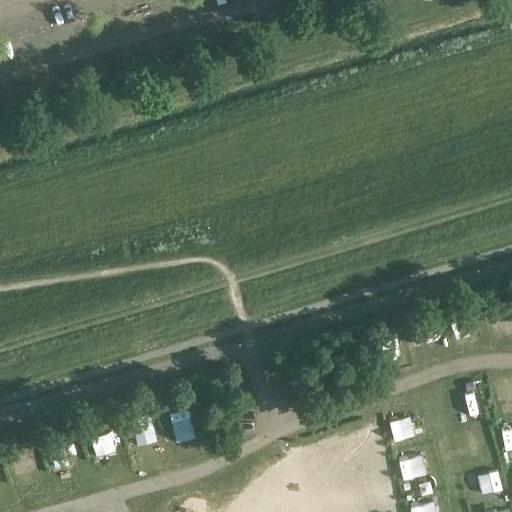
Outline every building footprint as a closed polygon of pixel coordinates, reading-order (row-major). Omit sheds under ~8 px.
[(483,371),(484,408),(511,407),(510,370),(483,371)] [(186,410),(166,412),(168,431),(188,429),(186,410)] [(122,427),(131,452),(151,445),(142,419),(122,427)] [(94,453),(111,445),(105,430),(88,438),(94,453)] [(60,477),(80,471),(71,440),(51,446),(60,477)] [(36,475),(31,453),(10,458),(15,480),(36,475)]
